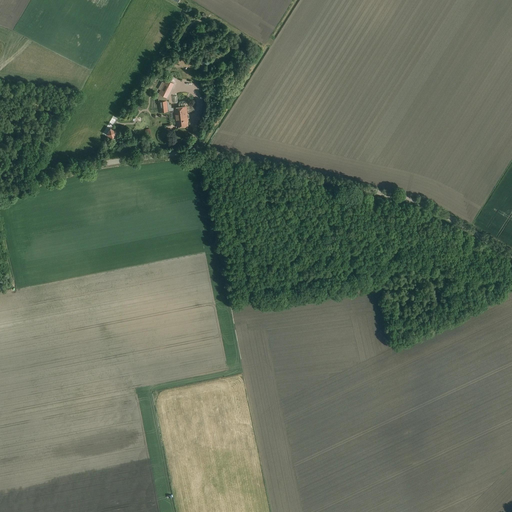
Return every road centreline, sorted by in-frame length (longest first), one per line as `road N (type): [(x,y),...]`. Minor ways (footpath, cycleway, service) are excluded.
road 1 (tertiary): [(511,255),(422,204),(214,154),(82,167),(0,194)]
road 2 (track): [(231,158),(248,298)]
